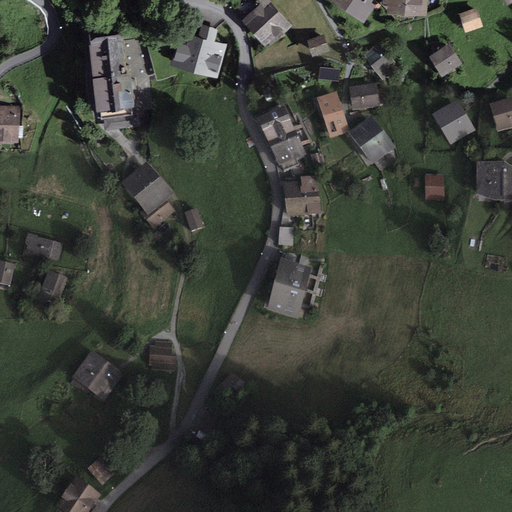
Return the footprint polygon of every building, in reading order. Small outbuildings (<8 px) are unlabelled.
[(248,0),(246,0),(239,7),(247,15),(246,16),(267,41),(282,28),(284,31),(290,26),(267,0),(256,0),(252,4),(248,0)] [(342,0),(363,15),(370,5),(365,1),(365,0),(342,0)] [(377,9),(381,5),(375,0),(374,0),(372,4),(377,9)] [(386,0),(393,0),(392,8),(402,8),(402,14),(414,15),(414,9),(424,10),(425,0),(386,0)] [(463,14),(468,28),(481,24),(477,10),(463,14)] [(123,63),(119,27),(112,22),(99,24),(93,30),(97,69),(100,69),(100,73),(98,73),(99,82),(94,83),(96,97),(100,96),(102,116),(107,116),(108,123),(114,123),(115,125),(138,122),(136,112),(133,112),(130,86),(137,85),(136,78),(129,79),(128,70),(131,70),(130,64),(125,65),(125,62),(123,63)] [(215,28),(204,25),(201,37),(183,32),(176,57),(216,69),(223,43),(211,40),(215,28)] [(323,36),(311,40),(315,51),(327,48),(323,36)] [(370,57),(384,76),(397,66),(380,42),(373,48),(373,47),(362,55),(366,60),(370,57)] [(445,71),(458,62),(449,46),(434,54),(445,71)] [(173,67),(170,56),(154,61),(157,71),(173,67)] [(264,89),(268,98),(273,96),(269,86),(264,89)] [(352,90),(355,109),(378,105),(377,103),(384,102),(382,92),(376,93),(375,87),(352,90)] [(336,97),(320,102),(332,135),(338,133),(339,134),(347,131),(336,97)] [(511,123),(511,103),(496,108),(495,108),(503,131),(511,128),(511,124),(511,123)] [(304,154),(281,105),(269,111),(266,113),(269,117),(261,121),(285,172),(291,169),(293,178),(308,174),(304,157),(305,156),(304,154)] [(0,107),(0,136),(16,138),(17,108),(0,107)] [(453,139),(470,129),(457,107),(440,117),(439,117),(452,138),(451,139),(452,140),(454,139),(453,139)] [(354,134),(375,161),(391,149),(371,121),(354,134)] [(313,156),(317,171),(326,169),(322,154),(313,156)] [(495,199),(511,198),(511,170),(496,171),(496,166),(479,166),(480,189),(487,189),(487,194),(495,194),(495,199)] [(162,195),(141,170),(122,186),(121,186),(122,187),(143,211),(139,214),(149,225),(149,226),(150,227),(151,226),(150,226),(169,209),(162,196),(162,195)] [(287,182),(291,217),(319,213),(317,193),(318,193),(317,177),(287,182)] [(442,178),(428,178),(428,199),(442,199),(442,178)] [(192,231),(203,227),(197,211),(187,215),(192,231)] [(294,229),(281,228),(280,245),(292,245),(294,229)] [(62,244),(32,237),(28,252),(38,255),(58,260),(62,244)] [(311,267),(276,258),(263,309),(298,318),(311,267)] [(0,260),(0,283),(9,285),(9,286),(10,287),(15,266),(14,265),(13,267),(4,265),(5,262),(0,260)] [(57,305),(58,306),(68,279),(66,279),(66,280),(50,274),(41,298),(57,304),(57,305)] [(136,337),(137,360),(155,364),(156,350),(155,334),(136,337)] [(93,357),(79,378),(104,396),(118,376),(112,371),(116,366),(108,360),(104,365),(93,357)] [(143,367),(140,391),(155,393),(158,375),(148,374),(149,368),(143,367)] [(218,390),(234,405),(248,390),(232,375),(218,390)] [(200,431),(209,435),(217,418),(208,414),(200,431)] [(87,454),(78,465),(92,478),(102,468),(87,454)] [(67,478),(53,504),(66,511),(77,511),(90,490),(67,478)]
